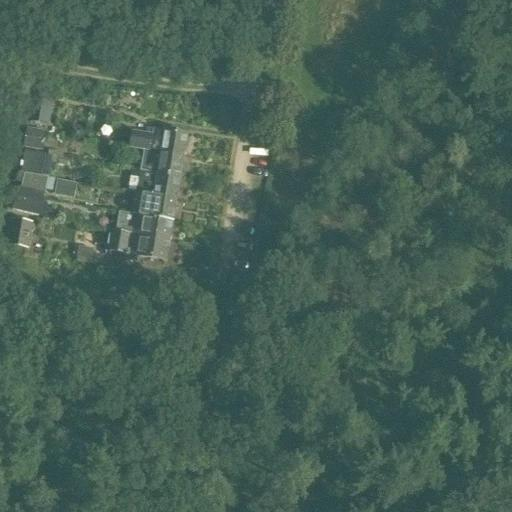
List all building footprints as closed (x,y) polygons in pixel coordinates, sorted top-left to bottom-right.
[(49,126),(53,99),(34,95),(29,130),(25,129),(25,131),(45,134),(46,132),(44,132),(45,125),(49,126)] [(186,136),(152,131),(146,130),(145,136),(131,133),(128,149),(143,152),(182,158),(186,136)] [(42,152),(45,134),(25,131),(22,149),(42,152)] [(42,173),(45,155),(24,152),(21,173),(24,173),(25,170),(42,173)] [(179,178),(182,158),(143,152),(139,171),(179,178)] [(175,201),(179,178),(139,171),(136,194),(175,201)] [(64,196),(67,184),(56,182),(56,181),(18,174),(16,183),(21,184),(20,188),(18,187),(18,188),(44,195),(45,191),(64,196)] [(38,218),(44,195),(18,188),(12,212),(38,218)] [(171,221),(175,201),(136,194),(135,199),(140,200),(139,208),(134,207),(132,214),(171,221)] [(62,210),(51,210),(51,220),(62,220),(62,210)] [(132,216),(119,214),(116,232),(168,241),(171,221),(132,214),(132,216)] [(32,220),(11,217),(11,220),(10,220),(5,246),(28,250),(32,224),(31,223),(32,220)] [(168,241),(116,232),(116,233),(108,232),(105,252),(127,256),(128,255),(136,256),(136,257),(165,262),(168,241)]
